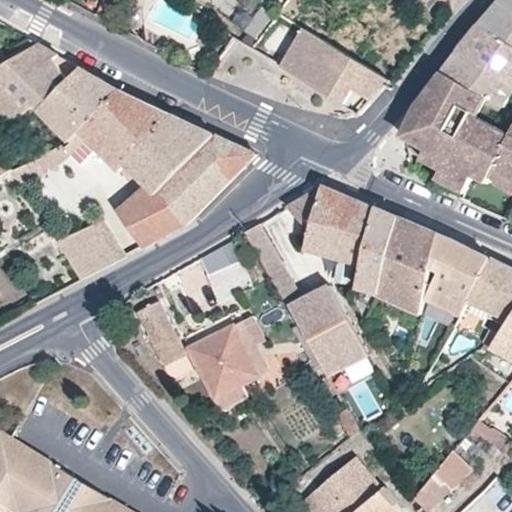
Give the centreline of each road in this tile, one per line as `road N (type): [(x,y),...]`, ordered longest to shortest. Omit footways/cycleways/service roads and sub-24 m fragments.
road 1 (tertiary): [(13,0),(310,146)]
road 2 (tertiary): [(310,146),(194,243),(70,312)]
road 3 (residential): [(70,312),(238,511)]
road 4 (tertiary): [(347,162),(488,0)]
road 5 (tertiary): [(511,243),(363,177),(347,162)]
